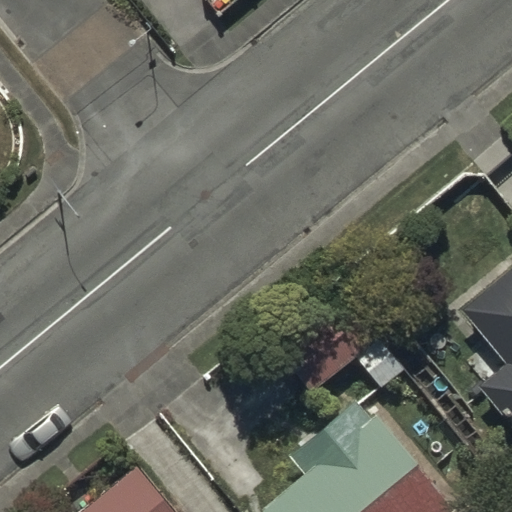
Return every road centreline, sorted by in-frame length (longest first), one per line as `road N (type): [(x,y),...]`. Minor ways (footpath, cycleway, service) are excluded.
road 1 (residential): [(449,0),(212,193)]
road 2 (residential): [(212,193),(0,369)]
road 3 (residential): [(212,193),(52,0)]
